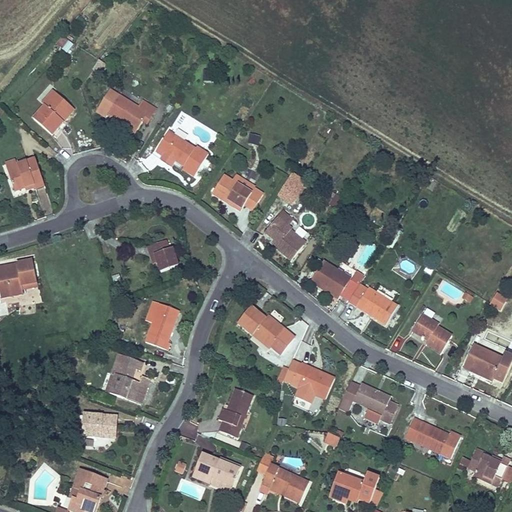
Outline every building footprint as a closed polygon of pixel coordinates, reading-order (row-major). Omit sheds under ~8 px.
[(68,53),(74,44),(61,36),(55,46),(68,53)] [(43,104),(45,106),(57,94),(54,92),(43,104)] [(75,110),(57,94),(45,106),(34,119),(52,136),(64,122),(62,121),(66,117),(67,119),(75,110)] [(148,114),(152,117),(156,110),(142,102),(139,108),(119,96),(108,114),(126,125),(137,132),(143,122),(148,114)] [(147,125),(152,117),(148,114),(143,122),(147,125)] [(135,135),(137,132),(126,125),(124,128),(135,135)] [(156,153),(162,157),(164,154),(175,161),(184,167),(183,170),(194,177),(209,155),(197,148),(196,149),(169,132),(156,153)] [(172,167),(175,161),(164,154),(162,157),(161,160),(172,167)] [(36,159),(17,165),(18,168),(8,171),(15,192),(26,188),(34,185),(35,188),(44,185),(36,159)] [(6,165),(8,171),(18,168),(17,165),(16,161),(6,165)] [(213,194),(224,201),(226,199),(243,209),(245,205),(254,211),(263,195),(254,189),(252,194),(224,176),(213,194)] [(289,179),(280,192),(293,201),(302,188),(289,179)] [(338,208),(342,196),(330,193),(327,205),(338,208)] [(241,212),(243,209),(226,199),(224,201),(241,212)] [(289,234),(291,230),(292,230),(288,226),(293,221),(283,212),(263,236),(273,243),(275,241),(279,244),(277,247),(276,248),(292,261),(304,246),(289,234)] [(306,243),(291,230),(289,234),(304,246),(306,243)] [(148,247),(151,257),(155,255),(158,263),(161,272),(179,266),(173,249),(169,250),(166,241),(148,247)] [(33,261),(17,264),(17,267),(6,269),(5,267),(0,267),(0,297),(1,297),(1,298),(23,294),(23,290),(22,286),(37,283),(33,261)] [(310,283),(322,290),(323,288),(333,293),(331,295),(338,300),(352,278),(324,261),(310,283)] [(351,280),(359,285),(360,284),(365,276),(357,271),(351,280)] [(399,305),(369,287),(368,289),(360,284),(359,285),(348,303),(386,326),(399,305)] [(508,300),(498,293),(490,305),(501,311),(508,300)] [(146,321),(153,323),(160,305),(153,303),(146,321)] [(179,312),(160,305),(153,323),(145,343),(168,351),(171,344),(168,343),(179,312)] [(238,323),(253,335),(256,332),(273,346),(282,353),(295,338),(271,319),(269,321),(251,307),(238,323)] [(452,337),(438,328),(439,325),(423,316),(413,331),(429,341),(427,345),(442,354),(452,337)] [(270,349),(273,346),(256,332),(253,335),(270,349)] [(463,369),(470,372),(471,370),(494,380),(504,358),(475,344),(463,369)] [(504,358),(494,380),(504,384),(511,366),(511,354),(507,352),(504,358)] [(119,355),(112,374),(117,376),(110,395),(141,405),(150,380),(142,377),(140,383),(132,381),(135,370),(141,372),(143,364),(119,355)] [(290,384),(290,385),(298,389),(294,396),(312,404),(316,396),(325,401),(336,378),(302,363),(302,364),(293,360),(289,369),(284,381),(290,384)] [(284,381),(289,369),(283,366),(277,381),(282,384),(284,381)] [(493,382),(494,380),(471,370),(470,372),(493,382)] [(166,381),(168,375),(161,373),(159,379),(166,381)] [(106,393),(110,395),(117,376),(112,374),(106,393)] [(351,383),(344,398),(353,402),(360,387),(351,383)] [(360,387),(353,402),(344,398),(339,408),(349,413),(354,402),(368,408),(383,415),(380,420),(390,425),(399,407),(389,402),(391,398),(361,385),(360,387)] [(236,390),(229,407),(227,411),(223,410),(219,421),(223,422),(219,432),(237,438),(241,429),(237,427),(241,417),(245,419),(253,397),(236,390)] [(378,424),(380,420),(383,415),(368,408),(364,417),(378,424)] [(110,427),(116,428),(117,418),(85,416),(85,417),(84,426),(84,436),(109,438),(110,427)] [(287,420),(279,419),(278,427),(286,428),(287,420)] [(451,459),(461,438),(451,433),(449,436),(414,420),(406,438),(451,459)] [(328,434),(325,440),(337,445),(340,439),(328,434)] [(503,458),(502,461),(501,464),(491,460),(484,456),(485,454),(476,450),(471,462),(469,465),(468,468),(476,471),(474,476),(492,484),(495,477),(502,480),(511,461),(503,458)] [(257,471),(266,476),(271,464),(274,458),(265,453),(257,471)] [(193,477),(211,484),(214,478),(233,486),(241,468),(216,458),(216,460),(202,455),(193,477)] [(460,464),(468,468),(469,465),(471,462),(463,458),(460,464)] [(175,473),(182,475),(186,464),(178,462),(175,473)] [(271,464),(266,476),(259,492),(267,496),(270,491),(271,487),(284,493),(285,490),(287,491),(285,497),(300,504),(310,482),(271,464)] [(102,490),(105,491),(109,480),(80,469),(69,498),(72,500),(68,511),(69,511),(96,511),(103,497),(99,496),(102,490)] [(338,474),(331,494),(348,500),(357,504),(358,500),(370,505),(380,479),(368,475),(364,483),(338,474)] [(499,487),(502,480),(495,477),(492,484),(499,487)] [(231,492),(233,486),(214,478),(211,484),(231,492)] [(270,491),(285,497),(287,491),(285,490),(284,493),(271,487),(270,491)] [(346,504),(348,500),(331,494),(329,498),(346,504)]
